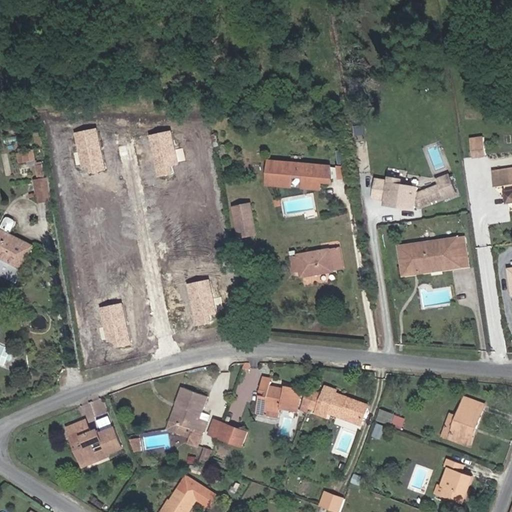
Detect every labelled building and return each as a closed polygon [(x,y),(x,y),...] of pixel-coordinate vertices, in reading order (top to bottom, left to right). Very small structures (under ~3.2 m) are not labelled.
[(95,129),(74,133),(82,174),(103,170),(95,129)] [(170,174),(169,166),(177,165),(171,131),(149,136),(156,169),(157,177),(170,174)] [(487,155),(484,137),(471,139),(473,157),(487,155)] [(30,162),(29,151),(19,153),(20,163),(30,162)] [(272,183),(274,161),(270,161),(268,185),(292,187),(292,185),(272,183)] [(333,175),(332,166),(274,161),(272,183),(292,185),(293,176),(305,177),(304,186),(315,187),(318,179),(332,180),(333,175)] [(45,178),(43,164),(36,165),(38,179),(35,180),(37,193),(38,197),(38,203),(52,201),(48,177),(45,178)] [(511,174),(510,175),(509,169),(493,172),(495,187),(506,185),(511,184),(511,190),(507,191),(509,202),(511,201),(511,174)] [(418,192),(419,188),(401,185),(402,180),(391,177),(390,181),(377,179),(374,197),(387,199),(386,204),(415,209),(416,205),(421,205),(445,196),(446,198),(457,194),(450,175),(438,179),(441,185),(422,192),(418,192)] [(331,191),(332,180),(318,179),(315,187),(304,186),(304,188),(331,191)] [(256,233),(251,205),(235,208),(239,236),(256,233)] [(6,219),(0,230),(0,269),(20,279),(25,269),(23,267),(34,245),(11,234),(16,223),(16,221),(14,219),(10,218),(7,217),(6,219)] [(469,265),(465,237),(458,238),(463,266),(469,265)] [(463,266),(458,238),(400,246),(404,275),(414,273),(413,268),(442,264),(443,269),(463,266)] [(343,268),(340,251),(331,253),(330,249),(292,256),(294,271),(301,271),(302,276),(334,271),(334,269),(343,268)] [(443,269),(442,264),(413,268),(414,273),(443,269)] [(201,282),(187,285),(195,326),(210,323),(208,315),(215,314),(209,280),(201,282)] [(129,344),(121,304),(106,307),(100,308),(106,340),(113,339),(114,347),(129,344)] [(298,412),(302,389),(286,386),(285,389),(271,386),(273,378),(264,376),(261,390),(270,392),(269,397),(260,395),(258,404),(281,409),(298,412)] [(362,425),(368,408),(350,401),(351,398),(336,393),(337,390),(327,385),(317,413),(328,417),(330,413),(362,425)] [(203,412),(209,396),(184,387),(178,404),(181,406),(176,421),(172,420),(169,428),(192,437),(190,443),(198,446),(207,422),(200,419),(203,412)] [(309,407),(315,391),(309,389),(303,405),(309,407)] [(315,410),(322,393),(315,391),(309,407),(315,410)] [(477,429),(486,404),(465,397),(458,417),(454,430),(447,427),(444,435),(466,443),(472,427),(477,429)] [(369,405),(351,398),(350,401),(368,408),(369,405)] [(176,421),(181,406),(178,404),(172,420),(176,421)] [(280,417),(281,409),(258,404),(256,412),(280,417)] [(399,428),(403,418),(381,410),(377,420),(399,428)] [(207,422),(210,415),(203,412),(200,419),(207,422)] [(454,430),(458,417),(451,414),(447,427),(454,430)] [(101,433),(113,428),(108,417),(97,421),(101,433)] [(218,436),(223,423),(215,420),(210,434),(218,436)] [(123,448),(115,428),(113,428),(101,433),(100,433),(93,436),(92,433),(90,428),(87,429),(84,421),(68,427),(84,467),(101,461),(97,452),(107,448),(109,453),(123,448)] [(218,436),(232,442),(237,428),(223,423),(218,436)] [(471,445),(477,429),(472,427),(466,443),(471,445)] [(232,442),(242,446),(248,432),(237,428),(232,442)] [(143,450),(141,438),(131,440),(135,451),(143,450)] [(207,464),(213,450),(206,447),(200,461),(207,464)] [(109,453),(107,448),(97,452),(101,461),(110,457),(109,453)] [(196,464),(197,457),(190,456),(189,463),(196,464)] [(463,503),(473,475),(463,472),(466,465),(449,458),(446,466),(450,467),(443,486),(446,487),(443,496),(463,503)] [(201,475),(204,467),(201,465),(196,465),(194,472),(201,475)] [(209,478),(212,468),(205,465),(204,467),(201,475),(209,478)] [(210,506),(217,494),(188,476),(164,511),(188,511),(197,498),(210,506)] [(443,496),(446,487),(443,486),(439,484),(436,493),(443,496)] [(327,509),(333,494),(326,492),(321,506),(327,509)] [(340,511),(345,499),(333,494),(327,509),(336,511),(340,511)]
